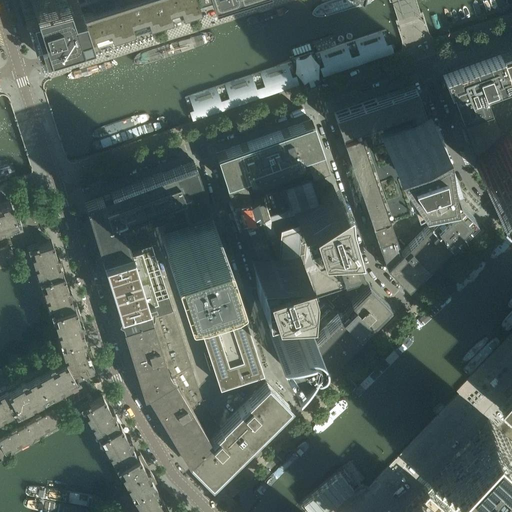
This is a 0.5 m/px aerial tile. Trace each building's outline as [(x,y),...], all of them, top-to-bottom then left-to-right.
[(18,0),(27,26),(28,29),(33,45),(34,48),(36,53),(36,55),(197,3),(197,1),(196,0),(18,0)] [(288,63),(183,100),(191,122),(394,53),(386,30),(313,55),(310,45),(284,54),(288,63)] [(511,46),(498,52),(509,81),(511,79),(511,46)] [(498,52),(442,72),(456,112),(468,108),(469,111),(491,104),(511,96),(511,79),(509,81),(498,52)] [(453,195),(431,133),(428,123),(418,126),(414,114),(422,110),(414,84),(334,111),(372,223),(418,207),(453,195)] [(511,96),(491,104),(469,111),(468,108),(456,112),(465,134),(472,153),(476,157),(472,160),(502,190),(505,187),(511,179),(511,96)] [(137,117),(94,131),(91,133),(90,136),(91,139),(93,139),(97,140),(146,124),(148,121),(148,118),(146,116),(143,116),(137,117)] [(310,169),(304,153),(320,148),(310,119),(216,152),(226,182),(242,176),(248,191),(310,169)] [(97,151),(151,133),(154,132),(156,131),(158,129),(158,127),(158,124),(156,122),(154,122),(151,122),(94,142),(92,143),(91,146),(91,148),(93,150),(95,151),(97,151)] [(326,164),(323,155),(320,148),(304,153),(310,169),(312,176),(328,170),(328,169),(326,164)] [(168,220),(209,206),(193,160),(110,192),(111,194),(103,197),(102,195),(84,202),(101,256),(101,258),(141,245),(136,232),(168,220)] [(248,191),(242,176),(226,182),(231,197),(232,203),(250,197),(248,191)] [(364,276),(342,221),(333,186),(319,195),(321,202),(318,203),(310,177),(282,186),(288,205),(284,206),(316,292),(364,276)] [(284,206),(279,189),(250,198),(250,197),(232,203),(238,221),(284,206)] [(461,231),(474,217),(455,198),(453,195),(418,207),(451,240),(452,239),(451,238),(460,229),(461,231)] [(16,220),(14,212),(10,200),(0,202),(0,227),(17,222),(16,220)] [(316,292),(284,206),(238,221),(258,274),(260,288),(276,282),(276,281),(279,280),(287,306),(317,296),(316,292)] [(418,207),(372,223),(371,223),(377,240),(398,233),(428,263),(451,240),(418,207)] [(179,271),(181,271),(225,256),(222,249),(216,228),(212,217),(164,232),(163,233),(176,272),(177,272),(179,271)] [(428,263),(398,233),(377,240),(385,263),(406,285),(428,263)] [(61,271),(58,260),(59,260),(59,259),(60,259),(60,258),(60,257),(60,256),(59,256),(59,255),(58,255),(57,254),(56,254),(51,240),(42,243),(28,247),(30,252),(38,279),(39,278),(61,271)] [(162,278),(161,274),(151,242),(141,245),(101,258),(117,309),(118,309),(167,293),(162,278)] [(6,243),(0,244),(0,260),(5,259),(6,260),(8,259),(9,258),(11,257),(10,252),(9,252),(6,243)] [(205,355),(207,364),(211,363),(218,383),(240,376),(262,369),(225,256),(181,271),(206,345),(202,346),(205,355)] [(67,285),(62,270),(61,271),(39,278),(49,309),(50,309),(73,302),(73,301),(72,301),(68,291),(69,291),(70,290),(70,289),(71,289),(71,288),(70,287),(70,286),(69,285),(68,285),(67,285)] [(387,303),(366,282),(341,290),(352,301),(370,320),(387,303)] [(370,320),(352,301),(341,290),(323,297),(358,332),(370,320)] [(123,324),(172,308),(167,293),(118,309),(123,324)] [(306,384),(352,338),(358,332),(323,297),(317,299),(316,299),(305,309),(309,323),(309,325),(316,332),(285,363),(306,384)] [(79,315),(78,315),(77,316),(73,302),(50,309),(59,336),(81,329),(79,322),(79,321),(80,321),(81,321),(81,320),(81,319),(81,318),(81,317),(81,316),(80,316),(79,316),(79,315)] [(285,363),(316,332),(309,325),(309,323),(308,321),(307,320),(306,319),(304,317),(302,317),(300,316),(299,316),(295,316),(295,314),(301,312),(298,304),(269,313),(273,326),(274,327),(280,339),(278,339),(281,349),(282,353),(285,361),(285,363)] [(202,398),(177,324),(172,308),(123,324),(122,325),(138,375),(147,389),(146,390),(182,450),(189,457),(188,457),(189,457),(220,426),(215,420),(202,398)] [(91,364),(90,362),(91,360),(91,359),(89,358),(86,348),(84,339),(83,333),(81,329),(59,336),(63,348),(64,355),(53,361),(53,360),(52,360),(51,359),(50,359),(49,360),(48,360),(48,361),(47,361),(47,362),(47,363),(47,364),(48,364),(44,366),(36,370),(47,391),(77,374),(76,372),(80,370),(91,364)] [(368,365),(317,416),(324,422),(374,372),(368,365)] [(47,391),(36,370),(25,377),(24,376),(23,375),(22,375),(21,375),(20,375),(19,376),(19,377),(19,378),(19,379),(16,381),(7,387),(17,406),(18,407),(47,391)] [(210,479),(287,403),(266,382),(220,426),(189,457),(210,479)] [(6,385),(0,388),(0,415),(17,406),(7,387),(6,385)] [(114,416),(112,413),(113,413),(113,412),(114,412),(114,411),(114,410),(114,409),(113,408),(112,407),(111,407),(110,407),(110,408),(102,394),(81,406),(84,411),(97,434),(116,423),(116,424),(118,423),(114,416)] [(511,394),(503,405),(511,413),(511,394)] [(54,406),(40,414),(47,427),(56,423),(58,423),(59,422),(60,420),(62,419),(54,406)] [(396,501),(384,511),(446,511),(451,508),(449,506),(453,503),(455,505),(459,500),(462,502),(465,498),(468,501),(473,496),(476,499),(480,494),(482,495),(511,462),(511,441),(487,418),(484,416),(482,414),(479,411),(476,408),(435,451),(438,454),(434,459),(437,462),(432,467),(434,469),(431,473),(434,476),(429,481),(432,483),(428,486),(425,484),(418,491),(415,488),(399,504),(396,501)] [(25,422),(26,423),(33,435),(34,434),(36,435),(38,434),(38,432),(47,427),(40,414),(25,422)] [(116,423),(97,434),(98,435),(99,435),(114,462),(135,450),(130,441),(130,440),(131,439),(131,438),(131,437),(131,436),(130,436),(130,435),(129,435),(128,435),(127,435),(119,422),(118,423),(116,424),(116,423)] [(26,423),(12,431),(19,444),(28,439),(30,440),(31,439),(32,437),(34,436),(33,435),(26,423)] [(12,431),(0,437),(0,443),(5,452),(7,451),(8,452),(10,451),(10,449),(19,444),(12,431)] [(135,450),(114,462),(115,463),(116,462),(130,487),(150,475),(147,468),(148,467),(148,466),(148,465),(148,464),(147,464),(147,463),(146,463),(145,463),(144,463),(142,460),(136,450),(135,450)] [(161,511),(167,508),(166,506),(167,504),(166,502),(164,502),(154,484),(155,482),(150,475),(130,487),(135,496),(139,504),(129,511),(128,511),(129,511),(128,511),(127,511),(126,511),(125,511),(124,511),(161,511)]
